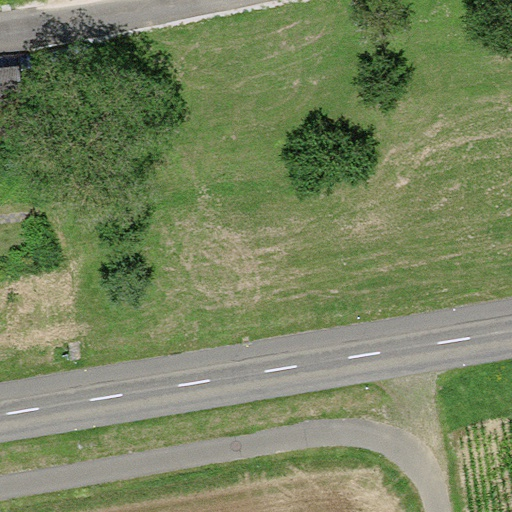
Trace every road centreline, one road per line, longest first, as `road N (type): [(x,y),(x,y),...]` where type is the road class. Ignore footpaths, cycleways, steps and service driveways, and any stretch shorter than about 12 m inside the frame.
road 1 (track): [(0,489),(348,438),(404,444)]
road 2 (tertiary): [(0,413),(402,347)]
road 3 (unclassified): [(170,0),(0,27)]
road 4 (residential): [(434,511),(430,488),(404,444),(402,347)]
